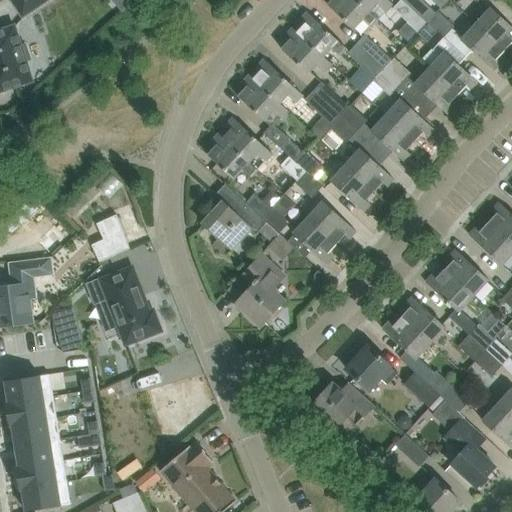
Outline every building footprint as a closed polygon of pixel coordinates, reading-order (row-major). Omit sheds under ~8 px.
[(12,0),(23,16),(46,0),(12,0)] [(109,0),(121,13),(135,0),(109,0)] [(370,12),(356,0),(331,0),(327,5),(354,29),(362,20),(371,28),(377,21),(368,13),(370,12)] [(356,0),(370,12),(368,13),(377,21),(385,12),(393,4),(388,0),(356,0)] [(401,0),(393,9),(418,32),(419,33),(427,23),(428,23),(402,0),(401,0)] [(421,0),(402,0),(428,23),(436,14),(421,0)] [(511,26),(492,8),(476,25),(504,51),(511,42),(511,26)] [(346,48),(322,26),(307,12),(301,20),(305,23),(297,32),(324,56),(331,48),(340,56),(346,48)] [(438,12),(436,14),(428,23),(427,23),(444,39),(454,27),(438,12)] [(441,57),(430,70),(458,95),(467,85),(471,90),(478,82),(458,65),(465,57),(444,39),(427,23),(419,33),(417,35),(441,57)] [(476,25),(461,41),(494,71),(501,64),(496,59),(504,51),(476,25)] [(0,89),(30,80),(14,28),(0,32),(0,89)] [(286,35),(290,39),(282,49),(308,73),(316,64),(325,72),(331,65),(323,58),(324,56),(297,32),(293,28),(286,35)] [(392,61),(365,36),(356,44),(384,70),(392,61)] [(348,54),(376,79),(384,70),(356,44),(348,54)] [(262,71),(254,79),(280,104),(288,95),(297,103),(303,96),(264,59),(257,67),(262,71)] [(394,59),(392,61),(384,70),(401,85),(411,75),(394,59)] [(391,97),(401,85),(384,70),(376,79),(374,81),(378,85),(383,90),(391,97)] [(416,86),(433,101),(448,115),(454,108),(450,104),(458,95),(430,70),(416,86)] [(238,96),(273,128),(288,112),(280,104),(254,79),(249,75),(243,82),(247,87),(238,96)] [(341,117),(341,116),(350,107),(322,81),(313,92),(341,117)] [(372,102),(383,90),(378,85),(373,81),(362,93),(372,102)] [(341,117),(313,92),(305,101),(332,126),(341,117)] [(402,99),(386,116),(415,142),(423,132),(428,137),(434,129),(402,99)] [(350,107),(341,116),(358,132),(367,121),(351,106),(350,107)] [(347,143),(358,132),(341,116),(341,117),(332,126),(330,128),(347,143)] [(415,142),(386,116),(372,132),(404,162),(411,155),(406,151),(415,142)] [(227,125),(231,129),(223,138),(249,163),(257,154),(265,161),(272,154),(234,118),(227,125)] [(216,145),(207,155),(234,179),(242,170),(250,177),(257,170),(249,163),(223,138),(219,134),(212,141),(216,145)] [(297,163),(306,154),(288,138),(280,147),(289,157),(297,163)] [(362,149),(346,166),(374,192),(383,182),(387,186),(394,179),(362,149)] [(308,152),(306,154),(297,163),(306,172),(314,179),(324,168),(308,152)] [(297,163),(289,157),(281,166),(297,181),(306,172),(297,163)] [(332,182),(364,212),(370,205),(366,201),(374,192),(346,166),(332,182)] [(323,187),(314,179),(306,172),(297,181),(295,183),(313,199),(323,187)] [(279,234),(262,219),(246,203),(225,184),(224,186),(226,188),(217,198),(222,203),(204,224),(219,238),(212,245),(222,255),(229,247),(231,249),(250,229),(255,234),(258,231),(271,243),(279,234)] [(296,205),(292,202),(285,194),(274,206),(271,210),(262,219),(279,234),(280,234),(289,223),(290,222),(284,217),(296,205)] [(84,195),(80,198),(85,205),(89,201),(84,195)] [(254,195),(246,203),(262,219),(271,210),(262,202),(254,195)] [(324,202),(308,219),(336,245),(346,234),(350,239),(357,232),(324,202)] [(511,213),(499,202),(493,209),(497,213),(488,223),(511,244),(511,213)] [(117,215),(98,222),(104,238),(92,243),(99,261),(106,258),(130,248),(117,215)] [(50,232),(59,242),(76,229),(67,218),(50,232)] [(326,264),(333,257),(328,253),(336,245),(308,219),(294,234),(326,264)] [(502,265),(511,254),(511,244),(488,223),(480,232),(476,228),(469,235),(502,265)] [(271,243),(268,247),(271,250),(282,260),(294,247),(280,234),(279,234),(271,243)] [(453,260),(444,270),(473,296),(488,279),(456,249),(449,256),(453,260)] [(253,286),(237,303),(261,326),(284,301),(272,289),(285,275),(270,262),(261,254),(255,261),(241,276),(253,286)] [(11,286),(0,287),(0,326),(31,322),(28,297),(36,296),(33,279),(55,277),(52,257),(8,262),(11,286)] [(133,267),(114,274),(100,279),(100,278),(86,284),(94,305),(108,299),(126,345),(162,331),(153,310),(146,313),(140,297),(144,295),(133,267)] [(426,282),(459,312),(473,296),(444,270),(437,279),(432,275),(426,282)] [(511,289),(502,300),(511,308),(511,289)] [(431,343),(446,327),(427,310),(413,296),(406,304),(410,308),(402,317),(431,343)] [(394,326),(389,322),(382,329),(416,359),(431,343),(402,317),(394,326)] [(499,318),(487,331),(495,338),(506,325),(499,318)] [(484,349),(495,338),(487,331),(480,324),(470,336),(484,349)] [(459,347),(474,361),(484,349),(470,336),(459,347)] [(511,353),(495,338),(484,349),(502,366),(511,355),(511,353)] [(346,369),(361,382),(371,391),(382,379),(388,385),(399,373),(368,345),(346,369)] [(484,349),(474,361),(475,361),(485,371),(492,377),(502,366),(484,349)] [(437,371),(426,383),(441,396),(452,385),(437,371)] [(430,408),(431,408),(441,396),(426,383),(416,373),(405,385),(430,408)] [(452,385),(441,396),(459,413),(470,401),(460,392),(472,380),(463,373),(452,385)] [(53,395),(50,374),(5,381),(9,402),(53,395)] [(91,378),(81,379),(83,391),(93,390),(91,378)] [(350,383),(342,392),(333,383),(312,406),(337,428),(348,416),(357,425),(375,405),(350,383)] [(511,389),(498,405),(511,417),(511,389)] [(93,390),(83,391),(85,404),(95,403),(93,390)] [(57,419),(53,395),(9,402),(6,403),(10,426),(12,426),(57,419)] [(464,418),(459,413),(441,396),(431,408),(435,412),(432,414),(452,432),(446,438),(462,453),(452,465),(477,488),(496,467),(477,449),(485,439),(463,419),(464,418)] [(511,417),(498,405),(483,422),(511,448),(511,417)] [(60,439),(57,419),(12,426),(16,446),(60,439)] [(98,420),(87,421),(88,435),(100,433),(98,420)] [(100,433),(88,435),(90,447),(101,446),(102,446),(100,433)] [(406,434),(395,445),(419,467),(429,456),(406,434)] [(64,459),(60,439),(16,446),(19,466),(64,459)] [(168,441),(158,442),(159,452),(168,451),(168,441)] [(223,511),(236,501),(207,466),(213,461),(196,441),(161,470),(189,503),(181,510),(181,511),(223,511)] [(375,453),(364,464),(372,471),(382,460),(375,453)] [(67,483),(64,459),(19,466),(17,467),(20,490),(23,490),(67,483)] [(104,463),(93,464),(95,477),(102,476),(106,475),(104,463)] [(106,475),(102,476),(104,491),(114,490),(112,474),(106,475)] [(448,511),(460,500),(436,479),(414,502),(424,511),(448,511)] [(71,504),(67,483),(23,490),(26,511),(71,504)] [(120,490),(123,498),(113,503),(116,511),(148,511),(140,491),(137,492),(134,484),(120,490)]
